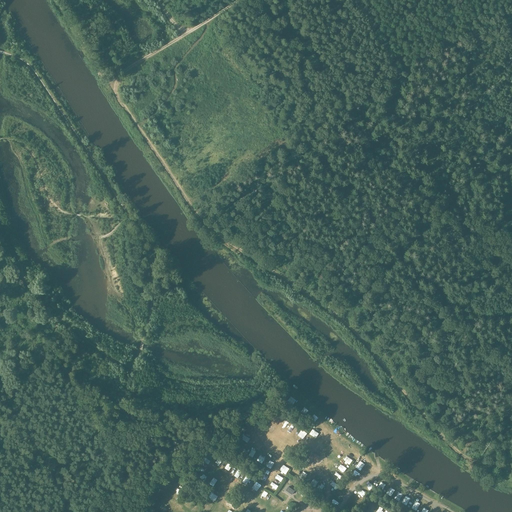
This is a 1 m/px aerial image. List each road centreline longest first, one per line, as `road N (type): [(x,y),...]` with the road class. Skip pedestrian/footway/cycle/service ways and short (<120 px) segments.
road 1 (track): [(113,89),(201,220),(346,323),(452,447),(511,469)]
road 2 (track): [(0,394),(68,511)]
